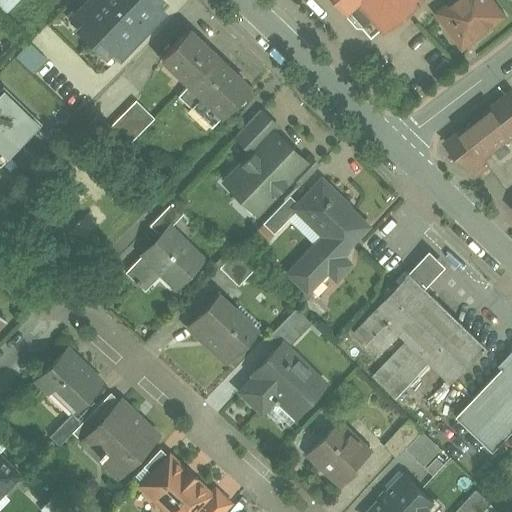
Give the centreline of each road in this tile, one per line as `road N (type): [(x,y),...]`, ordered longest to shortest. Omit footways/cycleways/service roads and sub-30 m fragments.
road 1 (residential): [(0,244),(296,511)]
road 2 (secondary): [(249,0),(398,146)]
road 3 (secondary): [(398,146),(511,255)]
road 4 (tertiary): [(511,58),(398,146)]
